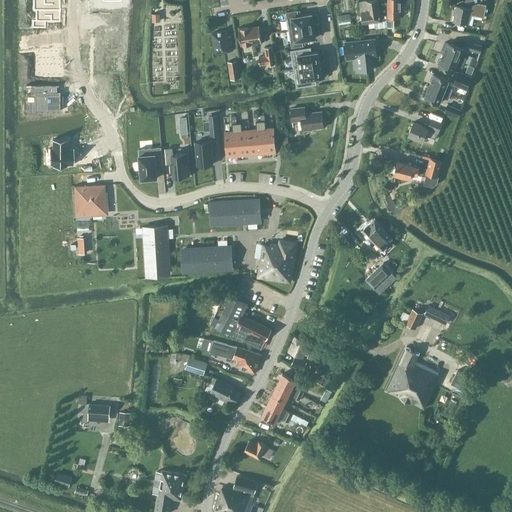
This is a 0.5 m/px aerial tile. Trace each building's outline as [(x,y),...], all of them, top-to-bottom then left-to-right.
[(33,0),(34,11),(36,11),(36,10),(61,10),(61,9),(60,9),(60,0),(33,0)] [(378,0),(370,0),(360,1),(363,24),(384,21),(383,9),(380,9),(378,0)] [(387,0),(387,3),(382,4),(383,9),(384,21),(387,21),(387,28),(394,28),(394,18),(401,18),(400,0),(387,0)] [(470,14),(481,16),(483,8),(473,6),(473,8),(457,6),(453,22),(468,25),(470,14)] [(36,21),(33,21),(33,28),(45,28),(45,22),(60,22),(60,11),(61,11),(61,10),(36,10),(36,11),(36,21)] [(286,12),(289,30),(314,26),(312,14),(299,16),(298,10),(286,12)] [(348,13),(338,13),(338,22),(348,22),(348,13)] [(119,37),(119,24),(118,24),(118,18),(105,18),(105,25),(96,24),(96,37),(119,37)] [(259,26),(249,28),(249,27),(241,28),(241,29),(239,29),(241,45),(243,45),(251,44),(251,43),(262,42),(259,26)] [(315,38),(314,26),(289,30),(292,48),(304,46),(303,40),(315,38)] [(230,51),(233,51),(231,36),(228,37),(227,31),(212,33),(216,54),(229,52),(229,53),(231,53),(230,51)] [(119,37),(96,37),(96,50),(119,50),(119,37)] [(375,39),(345,42),(347,56),(358,55),(360,71),(373,70),(371,53),(376,53),(375,39)] [(445,42),(442,50),(444,51),(443,54),(464,63),(466,58),(460,56),(463,49),(448,43),(447,43),(445,42)] [(466,49),(481,53),(483,45),(468,42),(466,49)] [(265,47),(266,56),(259,57),(260,65),(267,64),(267,65),(275,64),(273,46),(265,47)] [(294,69),(320,65),(318,52),(312,53),(311,47),(291,50),(294,69)] [(53,52),(36,52),(36,65),(38,65),(38,76),(60,76),(60,60),(56,60),(53,60),(53,52)] [(440,59),(438,64),(439,65),(438,66),(453,72),(456,65),(462,67),(464,63),(443,54),(441,59),(440,59)] [(240,78),(237,60),(228,62),(231,80),(240,78)] [(322,78),(320,65),(294,69),(297,87),(316,84),(316,79),(322,78)] [(473,77),(458,71),(453,85),(468,91),(473,77)] [(432,81),(430,86),(451,95),(452,90),(446,88),(449,81),(434,75),(434,76),(433,76),(431,81),(432,81)] [(26,101),(26,112),(34,112),(34,111),(41,111),(41,105),(45,105),(45,111),(59,111),(59,105),(62,105),(62,95),(56,95),(56,85),(30,85),(30,95),(34,95),(34,101),(26,101)] [(426,89),(423,96),(425,97),(425,98),(440,104),(443,97),(449,100),(451,95),(430,86),(428,90),(426,89)] [(444,111),(459,117),(462,110),(447,104),(444,111)] [(305,107),(291,109),(292,121),(301,120),(303,131),(312,130),(312,129),(323,127),(322,111),(305,113),(305,107)] [(217,115),(209,116),(211,136),(219,135),(217,115)] [(227,157),(240,156),(237,124),(236,116),(231,116),(233,132),(225,133),(227,157)] [(187,117),(180,118),(181,134),(188,133),(187,117)] [(408,135),(424,141),(426,136),(429,137),(430,136),(436,139),(438,133),(439,133),(443,123),(431,118),(428,128),(413,122),(408,135)] [(252,155),(264,153),(261,121),(256,122),(257,130),(249,130),(252,155)] [(265,121),(261,121),(264,153),(276,152),(274,128),(266,129),(265,121)] [(240,156),(252,155),(249,130),(242,131),(241,123),(237,124),(240,156)] [(50,164),(50,165),(53,165),(53,167),(67,167),(67,165),(75,165),(75,148),(67,148),(67,139),(53,139),(53,148),(50,148),(50,149),(47,149),(47,164),(50,164)] [(211,141),(195,143),(197,166),(213,164),(211,141)] [(141,180),(142,180),(142,179),(156,178),(157,178),(158,178),(158,177),(157,177),(156,164),(163,163),(161,147),(139,149),(141,179),(141,180)] [(174,176),(189,175),(187,153),(173,155),(172,149),(166,149),(167,164),(171,163),(171,170),(173,169),(174,176)] [(428,170),(427,173),(437,176),(441,162),(431,159),(428,170)] [(396,168),(394,175),(410,179),(412,172),(427,176),(427,173),(428,170),(415,166),(398,162),(397,162),(395,163),(395,164),(394,166),(395,167),(396,168)] [(232,171),(232,179),(242,180),(242,171),(232,171)] [(105,192),(105,184),(75,186),(77,216),(102,214),(101,207),(106,207),(106,195),(103,195),(103,192),(105,192)] [(213,216),(214,225),(259,222),(258,217),(261,217),(259,199),(211,202),(211,216),(213,216)] [(393,200),(388,203),(395,213),(403,208),(400,203),(396,206),(393,200)] [(362,229),(360,230),(371,242),(367,245),(376,254),(380,250),(381,251),(387,245),(386,244),(393,238),(375,219),(370,223),(369,222),(366,225),(365,225),(362,228),(362,229)] [(161,226),(144,227),(147,276),(160,275),(160,273),(169,273),(167,228),(162,228),(161,226)] [(259,277),(290,282),(297,243),(280,240),(279,245),(271,244),(271,246),(264,245),(262,259),(260,259),(259,268),(260,268),(259,277)] [(229,251),(229,246),(184,249),(185,258),(183,258),(183,272),(232,269),(231,251),(229,251)] [(383,263),(366,279),(375,289),(392,272),(383,263)] [(248,304),(225,293),(210,323),(261,349),(271,329),(243,315),(248,304)] [(450,314),(428,304),(424,313),(446,323),(450,314)] [(422,313),(413,309),(406,324),(416,328),(422,313)] [(400,316),(406,319),(409,312),(402,310),(400,316)] [(288,351),(304,357),(306,352),(326,359),(329,350),(310,342),(295,335),(288,351)] [(214,340),(210,352),(234,358),(238,360),(236,366),(255,373),(262,355),(242,348),(242,349),(214,340)] [(419,354),(404,347),(384,390),(422,408),(422,407),(424,408),(435,383),(434,383),(438,374),(415,363),(419,354)] [(332,352),(329,358),(339,362),(341,355),(332,352)] [(208,362),(190,356),(185,369),(204,375),(208,362)] [(306,363),(295,358),(292,366),(303,370),(306,363)] [(295,369),(292,376),(305,382),(308,376),(295,369)] [(458,370),(451,384),(462,389),(469,375),(458,370)] [(302,396),(304,392),(304,391),(294,387),(297,380),(283,373),(277,384),(302,396)] [(232,388),(233,386),(217,378),(213,377),(211,383),(214,384),(210,393),(235,405),(241,392),(232,388)] [(300,400),(302,396),(277,384),(272,395),(286,402),(289,396),(300,400)] [(325,401),(331,389),(325,386),(319,398),(325,401)] [(272,395),(267,406),(292,418),(291,418),(291,419),(298,423),(301,424),(301,423),(303,419),(283,409),(286,402),(272,395)] [(89,403),(89,415),(109,417),(110,405),(89,403)] [(316,404),(313,411),(318,414),(322,407),(316,404)] [(267,406),(261,416),(276,424),(279,418),(289,423),(291,419),(291,418),(292,418),(267,406)] [(119,411),(119,421),(130,422),(130,412),(119,411)] [(272,434),(268,441),(277,446),(281,439),(272,434)] [(122,447),(123,438),(109,437),(109,446),(122,447)] [(249,441),(244,451),(260,459),(262,454),(270,458),(274,450),(266,446),(267,445),(258,440),(256,444),(249,441)] [(182,500),(186,474),(162,470),(161,473),(163,473),(160,493),(158,493),(155,511),(160,511),(169,511),(172,499),(182,500)] [(72,477),(58,473),(55,482),(69,487),(72,477)] [(255,492),(258,482),(237,476),(234,487),(235,487),(234,490),(222,487),(222,488),(221,494),(219,493),(214,511),(217,511),(250,511),(252,505),(251,505),(254,496),(255,492)] [(76,486),(74,492),(86,496),(88,490),(76,486)]
